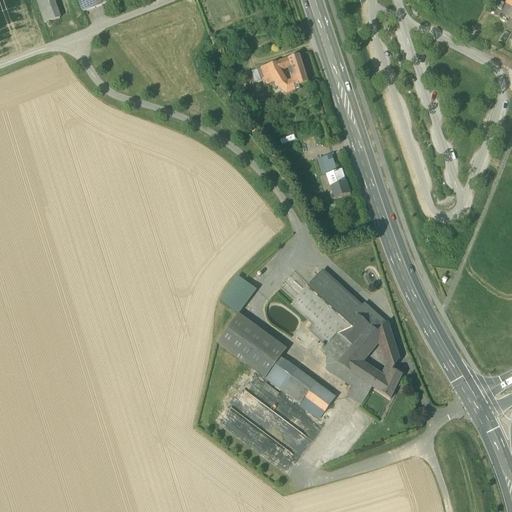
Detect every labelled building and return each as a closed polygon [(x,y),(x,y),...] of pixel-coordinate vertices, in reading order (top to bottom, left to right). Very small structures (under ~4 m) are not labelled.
[(60,18),(53,0),(36,0),(44,24),(60,18)] [(78,0),(83,12),(114,1),(113,0),(78,0)] [(499,3),(494,15),(499,17),(502,12),(504,6),(502,5),(499,3)] [(511,8),(505,5),(504,6),(502,12),(511,17),(511,8)] [(299,56),(289,59),(292,67),(292,68),(289,69),(293,80),(291,81),(295,90),(299,89),(298,86),(308,83),(299,56)] [(289,59),(282,61),(284,69),(292,67),(289,59)] [(277,63),(268,66),(271,77),(273,81),(274,82),(279,88),(286,93),(295,90),(291,81),(287,83),(281,70),(277,63)] [(268,66),(262,68),(265,78),(271,77),(268,66)] [(271,77),(265,78),(268,85),(274,82),(273,81),(271,77)] [(331,155),(317,159),(322,176),(326,175),(337,171),(331,155)] [(337,171),(326,175),(330,188),(346,183),(341,170),(337,171)] [(346,183),(330,188),(334,200),(350,195),(346,183)] [(323,272),(292,306),(315,327),(310,332),(326,346),(338,333),(344,327),(362,307),(323,272)] [(255,291),(237,277),(220,301),(238,315),(255,291)] [(362,307),(344,327),(358,341),(365,347),(370,351),(379,339),(377,333),(386,324),(364,304),(362,307)] [(286,350),(238,315),(217,343),(265,379),(286,350)] [(396,354),(386,323),(386,324),(377,333),(379,339),(386,358),(396,354)] [(358,341),(344,327),(338,333),(353,346),(353,347),(365,357),(370,351),(365,347),(358,341)] [(353,346),(338,333),(326,346),(322,351),(332,360),(326,369),(353,387),(367,396),(372,388),(379,377),(360,363),(365,357),(353,347),(353,346)] [(396,354),(386,358),(391,371),(391,370),(392,370),(399,361),(396,354)] [(280,362),(267,380),(300,405),(313,386),(280,362)] [(386,381),(379,377),(372,388),(390,400),(402,375),(392,370),(391,370),(391,371),(386,381)] [(313,386),(300,405),(315,416),(316,415),(320,418),(333,401),(313,386)] [(367,396),(353,387),(348,395),(362,405),(367,396)] [(229,409),(222,427),(252,440),(254,440),(259,429),(264,429),(251,424),(251,418),(261,419),(263,413),(269,415),(270,406),(262,403),(263,394),(260,400),(240,391),(234,405),(234,406),(241,408),(240,413),(232,409),(229,409)]
